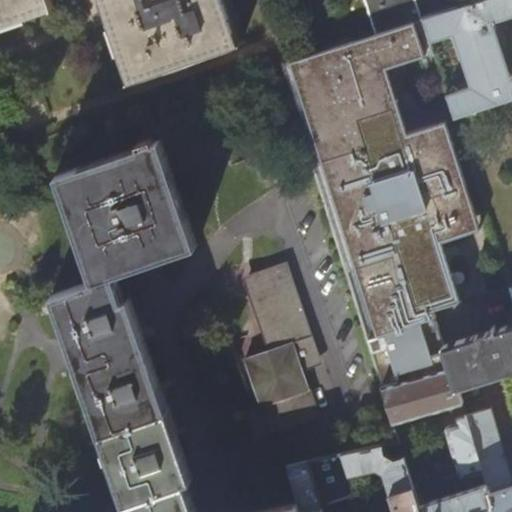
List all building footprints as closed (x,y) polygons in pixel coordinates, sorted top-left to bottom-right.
[(0,0),(0,21),(55,2),(53,0),(0,0)] [(108,0),(134,75),(244,37),(230,0),(108,0)] [(302,0),(318,50),(351,39),(373,33),(412,20),(413,19),(422,16),(473,0),(302,0)] [(511,0),(473,0),(422,16),(454,116),(511,96),(511,0)] [(373,33),(383,66),(361,72),(351,39),(318,50),(306,54),(306,53),(279,61),(366,338),(435,318),(433,310),(456,303),(509,288),(454,116),(422,16),(413,19),(412,20),(373,33)] [(302,511),(300,502),(256,511),(197,511),(187,481),(192,479),(129,298),(124,300),(115,274),(197,244),(159,139),(56,175),(93,280),(52,295),(128,511),(302,511)] [(247,410),(258,439),(319,421),(302,372),(319,366),(283,264),(245,278),(270,348),(244,358),(260,405),(247,410)] [(458,389),(511,372),(511,322),(444,344),(451,366),(458,389)] [(458,389),(451,366),(381,387),(393,423),(447,407),(462,402),(458,389)] [(466,416),(462,402),(447,407),(453,426),(458,425),(456,419),(466,416)] [(511,511),(511,477),(491,408),(466,416),(484,472),(488,485),(496,511),(511,511)] [(484,472),(466,416),(456,419),(458,425),(453,426),(447,428),(446,431),(460,476),(464,478),(484,472)] [(384,445),(344,454),(350,474),(377,469),(384,474),(395,511),(421,511),(419,504),(402,452),(400,453),(390,448),(385,449),(384,445)] [(357,494),(350,474),(344,454),(315,460),(328,501),(357,494)] [(288,466),(300,502),(302,511),(323,511),(307,462),(288,466)] [(496,511),(488,485),(419,504),(421,511),(496,511)]
